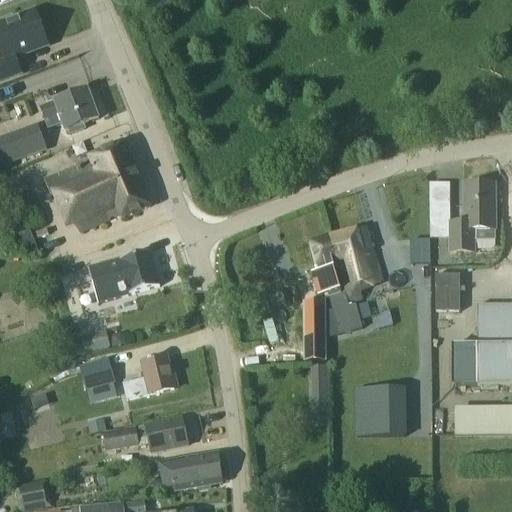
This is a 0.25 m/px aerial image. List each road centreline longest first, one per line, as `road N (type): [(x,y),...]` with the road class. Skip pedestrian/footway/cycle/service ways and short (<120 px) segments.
road 1 (unclassified): [(191,240),(377,165),(511,132)]
road 2 (unclassified): [(239,511),(238,414),(218,289),(191,240)]
road 3 (unclassified): [(191,240),(93,0)]
